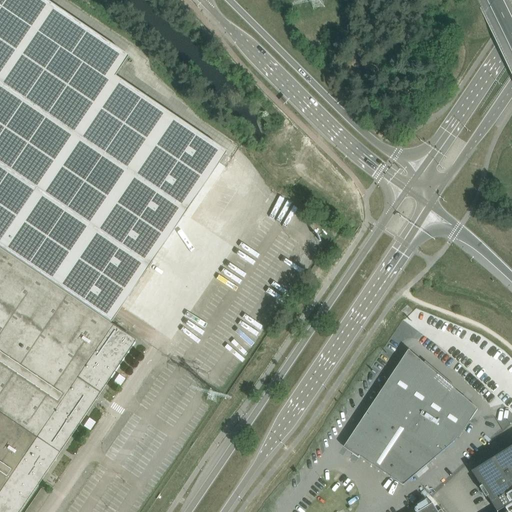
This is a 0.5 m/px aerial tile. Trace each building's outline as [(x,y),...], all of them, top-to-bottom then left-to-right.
[(0,0),(0,249),(92,312),(103,294),(121,307),(155,258),(225,154),(114,78),(127,58),(41,0),(0,0)] [(0,406),(62,448),(135,341),(112,326),(109,324),(121,307),(103,294),(92,312),(0,249),(0,406)] [(409,350),(384,388),(383,390),(380,389),(378,393),(380,394),(356,430),(344,448),(359,458),(360,456),(404,486),(455,442),(458,438),(459,439),(478,410),(455,390),(457,388),(426,362),(424,363),(409,350)] [(0,406),(0,511),(14,511),(15,511),(14,511),(18,511),(62,448),(0,406)] [(473,471),(472,472),(482,487),(481,488),(482,490),(483,491),(482,491),(482,492),(482,493),(482,494),(483,494),(483,495),(484,495),(485,495),(486,496),(487,498),(488,497),(497,511),(499,511),(511,503),(511,446),(473,472),(473,471)] [(443,511),(442,509),(438,511),(433,503),(418,511),(443,511)]
